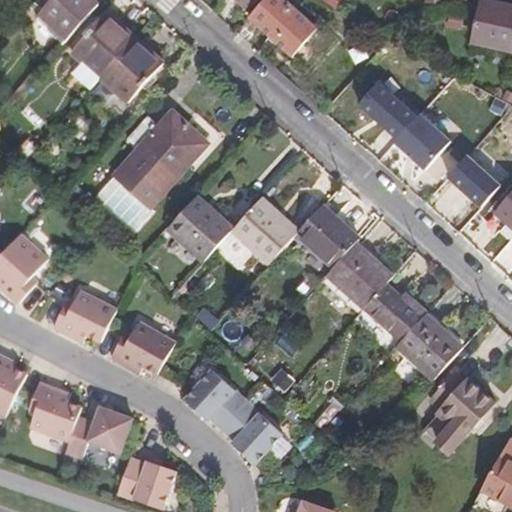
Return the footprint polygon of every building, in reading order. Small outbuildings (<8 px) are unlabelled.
[(50,0),(34,19),(62,44),(93,10),(81,0),(50,0)] [(228,0),(238,9),(245,0),(228,0)] [(312,30),(278,0),(260,0),(245,18),(263,34),(288,56),(312,30)] [(338,0),(315,0),(331,11),(339,0),(338,0)] [(466,42),(505,50),(511,18),(511,12),(474,4),(466,42)] [(67,57),(97,84),(132,45),(116,30),(102,18),(67,57)] [(132,45),(97,84),(124,108),(159,69),(144,56),(132,45)] [(379,75),(389,84),(400,72),(390,63),(379,75)] [(389,84),(400,94),(411,82),(400,72),(389,84)] [(411,82),(400,94),(387,109),(404,125),(428,147),(451,122),(428,102),(430,100),(411,82)] [(144,207),(200,145),(183,130),(166,115),(153,130),(143,120),(122,143),(123,143),(133,152),(110,177),(144,207)] [(490,229),(509,245),(511,241),(511,210),(490,192),(472,213),(490,229)] [(195,268),(227,234),(212,221),(191,201),(159,236),(195,268)] [(227,234),(264,268),(291,238),(294,235),(279,221),(257,201),(227,234)] [(328,271),(351,246),(354,243),(336,226),(318,209),(294,235),(291,238),(328,271)] [(47,257),(20,233),(0,255),(0,281),(3,285),(0,287),(0,288),(17,304),(37,281),(30,276),(47,257)] [(383,287),(389,281),(364,258),(351,246),(328,271),(321,279),(358,314),(360,312),(383,287)] [(396,346),(419,321),(395,299),(383,287),(360,312),(396,346)] [(100,340),(116,309),(79,289),(72,302),(67,299),(53,326),(82,341),(86,333),(100,340)] [(431,381),(458,351),(439,334),(422,318),(419,321),(396,346),(394,348),(431,381)] [(174,342),(139,322),(131,335),(125,332),(110,357),(139,373),(143,365),(157,373),(174,342)] [(9,361),(0,356),(0,417),(2,418),(26,375),(7,365),(9,361)] [(246,399),(212,368),(184,399),(207,419),(210,416),(221,426),(246,399)] [(478,396),(465,385),(462,388),(452,379),(429,406),(437,415),(434,419),(446,431),(435,444),(434,449),(443,457),(448,456),(490,407),(478,396)] [(67,394),(36,383),(26,411),(33,414),(28,428),(67,442),(76,416),(79,407),(64,401),(67,394)] [(282,432),(246,399),(221,426),(235,438),(232,441),(255,462),(282,432)] [(92,422),(76,416),(67,442),(63,451),(80,457),(86,441),(119,452),(131,418),(98,406),(92,422)] [(511,462),(511,449),(503,445),(476,494),(508,511),(511,511),(511,478),(505,475),(511,462)] [(143,463),(128,458),(116,494),(163,509),(174,470),(161,466),(155,461),(148,460),(143,463)] [(334,511),(305,503),(302,511),(334,511)]
